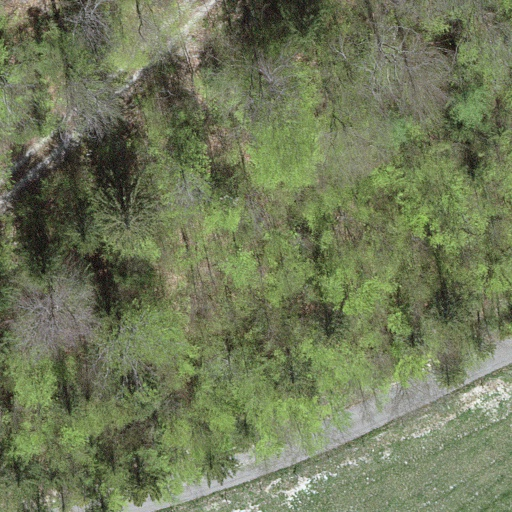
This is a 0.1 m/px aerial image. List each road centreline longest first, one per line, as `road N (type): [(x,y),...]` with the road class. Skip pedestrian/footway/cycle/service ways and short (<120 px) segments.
road 1 (unclassified): [(82,511),(205,480),(511,349)]
road 2 (track): [(0,190),(197,0)]
